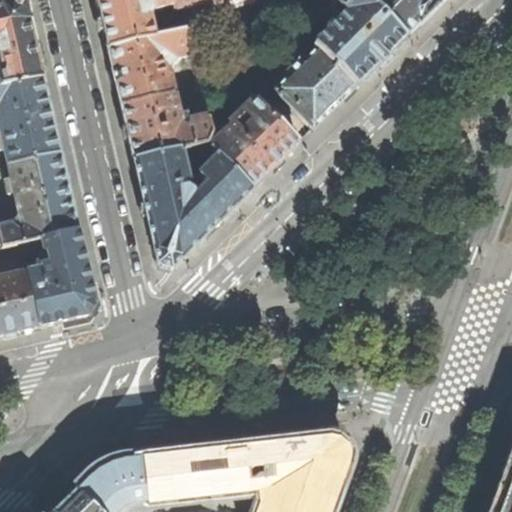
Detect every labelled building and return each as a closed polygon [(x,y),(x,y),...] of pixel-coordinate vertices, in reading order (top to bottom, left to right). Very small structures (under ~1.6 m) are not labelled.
[(11,0),(0,3),(0,64),(5,63),(6,71),(0,72),(0,88),(41,80),(32,41),(24,8),(11,0)] [(94,0),(99,20),(107,51),(153,39),(149,18),(152,12),(172,7),(170,0),(94,0)] [(170,0),(172,7),(174,11),(215,0),(248,0),(248,3),(256,13),(269,2),(267,0),(170,0)] [(279,0),(275,4),(303,33),(323,13),(310,0),(279,0)] [(330,0),(344,14),(315,44),(318,48),(317,50),(355,89),(380,64),(405,39),(366,0),(330,0)] [(434,11),(444,0),(366,0),(405,39),(434,11)] [(174,14),(161,17),(166,36),(186,31),(177,21),(174,14)] [(114,82),(120,108),(172,96),(165,68),(171,60),(193,55),(186,31),(166,36),(153,39),(107,51),(114,82)] [(272,89),(312,131),(334,110),(355,89),(317,50),(302,64),(299,61),(272,89)] [(218,61),(229,72),(238,62),(234,57),(222,56),(218,61)] [(0,134),(8,167),(59,156),(50,117),(41,80),(0,88),(0,134)] [(126,132),(133,161),(180,151),(207,144),(210,134),(208,120),(188,125),(187,129),(179,125),(172,96),(120,108),(126,132)] [(218,155),(254,189),(277,166),(288,154),(297,145),(255,101),(228,127),(230,130),(211,148),(218,155)] [(218,155),(196,176),(203,184),(195,191),(188,184),(189,182),(180,151),(133,161),(145,214),(158,265),(173,270),(217,226),(254,189),(218,155)] [(8,167),(18,219),(11,228),(0,230),(0,251),(0,252),(18,247),(40,242),(77,233),(68,195),(59,156),(8,167)] [(25,276),(37,329),(64,322),(85,317),(93,305),(87,276),(77,233),(40,242),(18,247),(21,258),(37,254),(41,269),(26,272),(25,276)] [(0,337),(8,336),(37,329),(25,276),(0,281),(0,337)] [(254,511),(329,511),(347,463),(347,455),(345,450),(343,446),(337,441),(329,438),(103,464),(74,492),(93,511),(124,511),(131,509),(256,495),(256,505),(254,511)] [(511,511),(511,447),(509,454),(494,500),(489,511),(511,511)] [(93,511),(74,492),(53,511),(93,511)]
